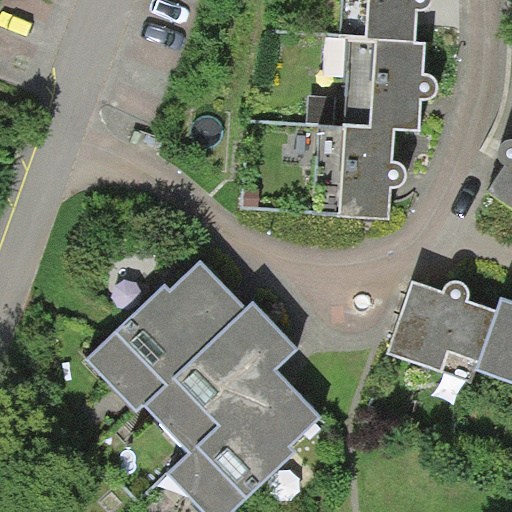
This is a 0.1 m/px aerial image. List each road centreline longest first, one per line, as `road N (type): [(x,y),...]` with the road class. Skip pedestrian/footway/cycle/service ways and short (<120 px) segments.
road 1 (residential): [(476,0),(477,40),(426,234),(344,265),(270,250),(148,174),(62,148)]
road 2 (residential): [(0,321),(62,148)]
road 3 (residential): [(62,148),(114,0)]
